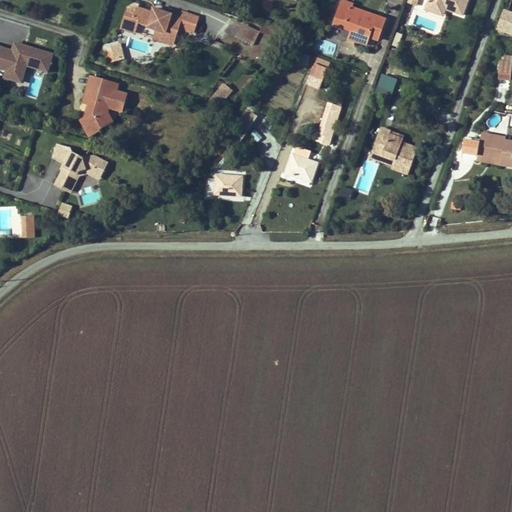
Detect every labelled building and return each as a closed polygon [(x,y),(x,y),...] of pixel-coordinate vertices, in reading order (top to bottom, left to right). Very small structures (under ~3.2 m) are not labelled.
[(378,40),(385,20),(351,8),(353,4),(347,2),(342,0),(334,25),(353,31),(358,33),(355,41),(366,45),(369,37),(378,40)] [(468,0),(428,0),(426,6),(438,11),(445,9),(463,15),(468,0)] [(193,32),(198,17),(183,13),(181,18),(161,11),(160,15),(152,13),(138,8),(138,5),(135,4),(129,8),(122,29),(136,33),(139,24),(156,29),(153,38),(173,45),(178,28),(193,32)] [(443,16),(445,9),(438,11),(426,6),(425,10),(443,16)] [(511,23),(511,13),(504,10),(500,19),(511,23)] [(511,34),(511,23),(500,19),(497,29),(511,34)] [(247,42),(253,29),(241,24),(235,37),(247,42)] [(254,45),(260,31),(253,29),(247,42),(254,45)] [(48,74),(54,53),(13,43),(11,49),(0,46),(0,70),(4,72),(2,79),(23,84),(27,68),(48,74)] [(124,60),(120,44),(112,46),(115,60),(120,58),(124,60)] [(115,60),(112,46),(106,47),(108,54),(113,53),(115,60)] [(511,80),(511,66),(511,56),(505,56),(504,61),(500,61),(499,79),(511,80)] [(327,70),(330,62),(318,57),(315,65),(327,70)] [(320,89),(327,70),(315,65),(307,83),(320,89)] [(121,111),(124,101),(114,98),(116,92),(118,85),(91,77),(88,88),(90,89),(85,105),(88,106),(89,106),(90,109),(88,116),(85,117),(84,118),(89,127),(96,123),(99,130),(113,123),(107,113),(109,107),(121,111)] [(222,103),(232,92),(224,84),(211,99),(222,103)] [(124,101),(126,95),(116,92),(114,98),(124,101)] [(331,138),(341,107),(329,103),(319,135),(331,138)] [(244,138),(258,116),(247,109),(233,131),(244,138)] [(99,130),(96,123),(89,127),(84,118),(81,120),(90,136),(99,130)] [(408,175),(418,148),(402,143),(403,139),(390,134),(391,132),(382,128),(376,144),(385,147),(381,158),(390,161),(391,158),(395,159),(393,166),(392,169),(408,175)] [(254,130),(249,134),(257,142),(262,137),(254,130)] [(238,147),(244,138),(233,131),(227,139),(238,147)] [(511,166),(511,142),(505,141),(506,138),(482,134),(478,156),(501,160),(500,165),(511,166)] [(331,138),(319,135),(317,141),(329,145),(331,138)] [(476,155),(479,141),(465,138),(462,152),(476,155)] [(80,171),(86,170),(94,169),(103,174),(109,163),(95,156),(82,157),(73,152),(71,149),(57,144),(53,158),(63,164),(66,165),(62,171),(55,185),(69,192),(80,171)] [(381,158),(385,147),(376,144),(371,158),(393,166),(395,159),(391,158),(390,161),(381,158)] [(308,160),(311,152),(296,146),(293,155),(308,160)] [(311,182),(318,164),(308,160),(293,155),(287,173),(311,181),(311,182)] [(500,165),(501,160),(478,156),(477,161),(500,165)] [(100,180),(103,174),(94,169),(86,170),(80,171),(69,192),(71,193),(80,176),(88,174),(100,180)] [(311,181),(287,173),(286,177),(309,185),(311,181)] [(241,196),(242,178),(217,176),(216,194),(241,196)] [(348,201),(353,190),(342,186),(338,197),(348,201)] [(59,204),(55,214),(67,218),(70,208),(59,204)] [(34,234),(34,223),(23,224),(24,238),(29,238),(29,234),(34,234)]
